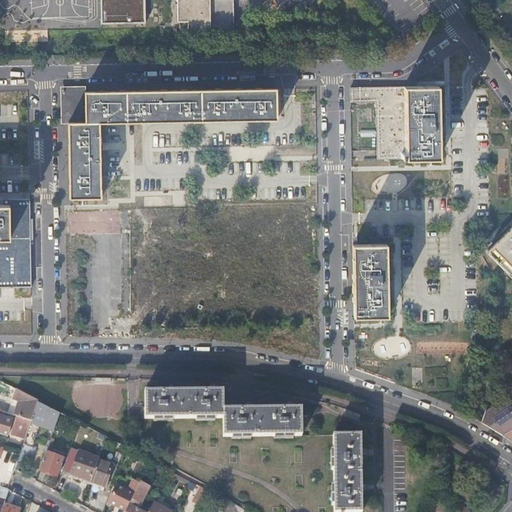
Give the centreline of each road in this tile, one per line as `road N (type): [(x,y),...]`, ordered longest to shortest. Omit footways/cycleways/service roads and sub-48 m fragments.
road 1 (residential): [(331,73),(338,391)]
road 2 (residential): [(338,391),(220,363),(50,359)]
road 3 (residential): [(45,73),(50,359)]
road 4 (residential): [(45,73),(331,73)]
road 5 (residential): [(511,465),(442,426),(338,391)]
road 6 (unknown): [(48,228),(103,235),(104,360)]
road 7 (residential): [(331,73),(396,73),(462,27)]
